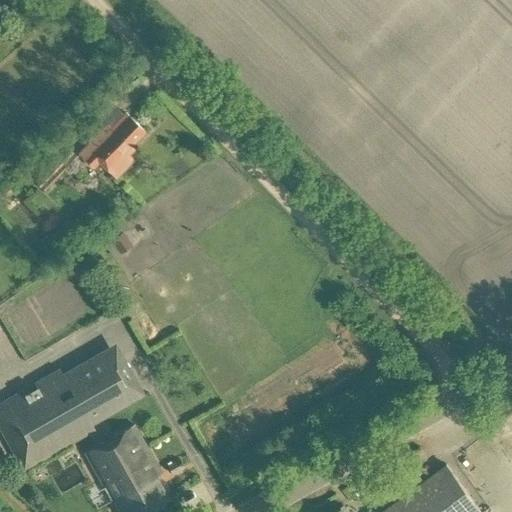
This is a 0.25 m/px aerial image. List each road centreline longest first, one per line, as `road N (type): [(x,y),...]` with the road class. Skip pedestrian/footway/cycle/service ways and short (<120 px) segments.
road 1 (track): [(467,391),(93,0)]
road 2 (tertiary): [(255,511),(511,365)]
